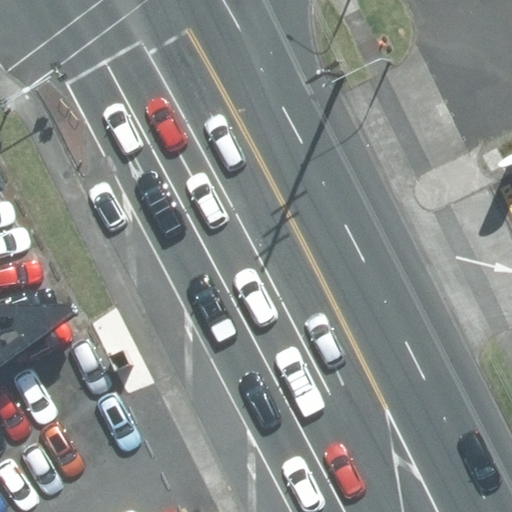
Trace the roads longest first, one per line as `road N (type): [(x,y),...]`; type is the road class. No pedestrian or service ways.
road 1 (primary): [(387,427),(213,227),(87,0)]
road 2 (primary): [(263,65),(336,211),(387,427)]
